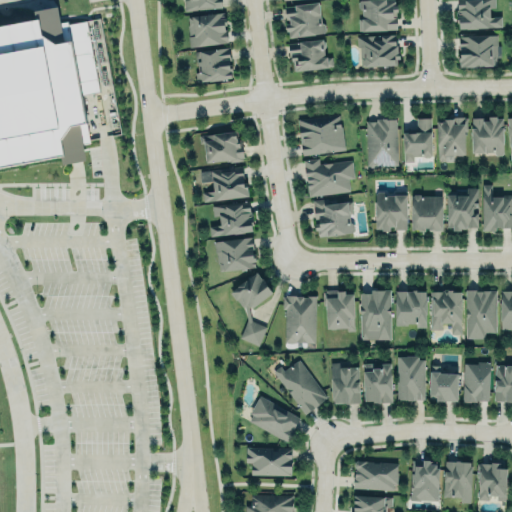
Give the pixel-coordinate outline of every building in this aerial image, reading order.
[(219,0),(220,7),(183,11),(181,0),(219,0)] [(358,0),(393,0),(393,5),(395,5),(395,11),(394,11),(395,28),(385,28),(385,30),(360,31),(360,29),(357,30),(357,17),(359,17),(358,0)] [(493,0),(494,16),(500,16),(501,26),(457,29),(455,0),(493,0)] [(293,5),(317,2),(320,23),(321,23),(323,24),(324,29),(322,33),(297,37),(297,36),(287,37),(287,31),(285,31),(284,24),(288,24),(287,18),(285,18),(284,11),(293,10),(293,5)] [(0,20),(34,14),(33,10),(56,6),(59,21),(99,18),(121,133),(82,142),(83,156),(0,170),(0,20)] [(187,16),(222,12),(222,15),(218,16),(218,18),(223,18),(225,25),(223,26),(223,29),(225,29),(226,42),(188,47),(187,36),(188,36),(187,16)] [(457,33),(494,32),(495,66),(458,67),(457,33)] [(357,35),(358,66),(397,65),(396,34),(357,35)] [(331,65),(330,56),(323,57),(322,48),(324,45),(324,42),(322,40),(322,39),(298,41),(298,49),(287,50),(288,58),(290,58),(290,61),(291,61),(291,70),(294,70),(294,71),(326,68),(326,66),(331,65)] [(194,51),(227,47),(228,57),(227,57),(228,68),(230,68),(230,70),(228,71),(229,77),(222,79),(207,82),(207,81),(199,82),(199,81),(195,81),(194,72),(197,72),(196,64),(195,64),(194,51)] [(344,149),(340,113),(297,118),(301,154),(344,149)] [(436,118),(437,156),(444,156),(445,151),(455,151),(456,153),(462,153),(464,151),(464,129),(467,128),(467,115),(464,115),(464,114),(457,113),(452,114),(452,115),(448,114),(443,116),(443,118),(436,118)] [(471,115),(471,124),(470,124),(471,149),(482,149),(482,150),(493,149),(493,150),(496,153),(500,153),(502,150),(502,141),(503,141),(502,115),(496,115),(496,113),(487,113),(487,116),(482,117),(482,114),(471,115)] [(429,116),(417,117),(417,130),(403,131),(403,159),(413,159),(413,153),(422,153),(422,155),(430,155),(429,116)] [(367,166),(397,164),(395,117),(366,118),(367,166)] [(198,133),(235,128),(235,129),(237,129),(238,138),(240,137),(242,155),(241,155),(242,158),(230,160),(229,156),(206,160),(205,159),(204,158),(204,153),(205,151),(203,141),(199,142),(198,133)] [(353,176),(351,158),(318,162),(317,156),(303,158),(305,177),(306,177),(308,195),(349,189),(348,177),(353,176)] [(203,200),(201,191),(206,190),(213,188),(212,179),(210,179),(209,168),(221,167),(221,169),(233,168),(234,170),(242,169),(244,183),(247,183),(248,193),(203,200)] [(511,229),(511,217),(511,194),(491,194),(491,184),(482,183),(481,228),(511,229)] [(446,192),(446,225),(451,225),(451,228),(459,227),(459,225),(477,225),(477,186),(466,186),(466,192),(446,192)] [(405,191),(405,227),(392,227),(392,223),(388,223),(388,227),(381,227),(381,226),(375,226),(375,192),(377,190),(383,190),(384,191),(383,195),(385,195),(385,193),(393,193),(393,192),(405,191)] [(410,226),(411,225),(415,225),(417,225),(417,228),(419,228),(419,227),(422,227),(422,228),(424,228),(424,225),(427,225),(427,226),(428,227),(428,228),(441,228),(441,226),(441,201),(441,193),(420,193),(419,191),(413,191),(412,193),(411,193),(410,226)] [(353,232),(350,214),(353,214),(351,200),(333,203),(332,197),(311,200),(316,237),(353,232)] [(212,205),(214,223),(208,224),(210,234),(252,229),(248,200),(212,205)] [(214,240),(218,270),(255,265),(251,235),(214,240)] [(256,269),(261,276),(262,276),(273,290),(253,305),(249,305),(251,319),(266,325),(258,344),(240,336),(247,320),(244,305),(242,304),(237,297),(235,298),(230,291),(238,285),(237,283),(256,269)] [(429,288),(429,327),(441,327),(441,321),(449,321),(449,333),(461,333),(461,288),(451,288),(451,286),(440,286),(440,288),(429,288)] [(465,287),(471,286),(475,287),(475,288),(478,287),(482,288),(482,287),(484,287),(488,288),(495,288),(495,330),(483,330),(483,335),(465,336),(465,287)] [(353,329),(352,314),(353,314),(352,290),(343,291),(343,287),(325,288),(325,290),(322,290),(322,303),(325,303),(326,326),(329,326),(330,327),(335,327),(336,325),(346,325),(346,329),(353,329)] [(360,290),(370,290),(370,287),(389,287),(390,337),(360,337),(360,290)] [(511,289),(500,289),(500,328),(511,327),(511,289)] [(394,291),(394,325),(426,325),(425,290),(394,291)] [(315,294),(314,340),(295,340),(292,341),(288,342),(286,341),(284,340),(284,309),(282,309),(282,294),(284,294),(284,293),(291,293),(296,294),(301,294),(302,295),(307,295),(307,294),(315,294)] [(395,356),(396,400),(424,399),(423,356),(395,356)] [(303,414),(326,398),(298,357),(275,373),(303,414)] [(362,363),(371,361),(371,366),(382,365),(382,360),(389,359),(392,399),(377,401),(374,398),(364,398),(362,363)] [(464,361),(477,361),(488,359),(487,398),(474,396),(473,399),(462,399),(464,361)] [(330,361),(341,361),(341,364),(357,364),(358,401),(333,401),(333,398),(331,398),(330,361)] [(495,363),(494,397),(494,398),(504,398),(510,397),(511,397),(511,362),(503,362),(503,363),(495,363)] [(429,395),(435,395),(435,397),(456,398),(457,370),(438,369),(438,368),(430,368),(429,395)] [(248,419),(286,441),(293,429),(291,428),(297,416),(259,394),(249,411),(252,412),(248,419)] [(291,447),(245,446),(245,462),(250,462),(250,474),(291,475),(291,447)] [(441,458),(440,497),(457,498),(456,502),(471,503),(472,464),(470,463),(470,458),(464,455),(451,458),(441,458)] [(412,462),(412,470),(408,470),(408,499),(436,500),(437,460),(432,460),(429,456),(422,456),(421,461),(416,460),(412,462)] [(479,461),(477,497),(488,497),(488,493),(506,494),(508,463),(502,463),(501,459),(491,458),(491,462),(479,461)] [(353,488),(395,489),(396,462),(354,460),(353,488)] [(244,511),(245,504),(251,504),(251,493),(293,494),(292,511),(244,511)] [(352,511),(353,493),(384,494),(384,495),(391,495),(391,505),(385,505),(384,511),(352,511)]
